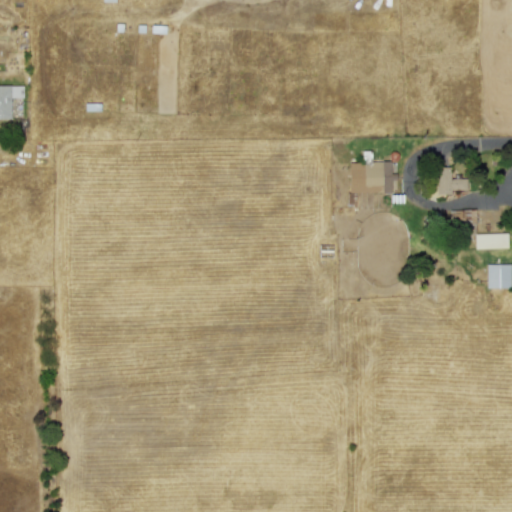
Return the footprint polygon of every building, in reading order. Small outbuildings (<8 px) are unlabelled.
[(0,118),(9,119),(9,97),(21,97),(21,85),(0,85),(0,118)] [(390,173),(390,162),(348,161),(347,192),(395,193),(395,173),(390,173)] [(448,166),(430,167),(431,196),(449,195),(449,190),(465,189),(464,178),(449,178),(448,166)] [(474,228),(473,209),(448,210),(449,229),(474,228)] [(473,234),(473,248),(506,247),(505,233),(473,234)] [(509,288),(509,264),(485,264),(485,288),(509,288)]
